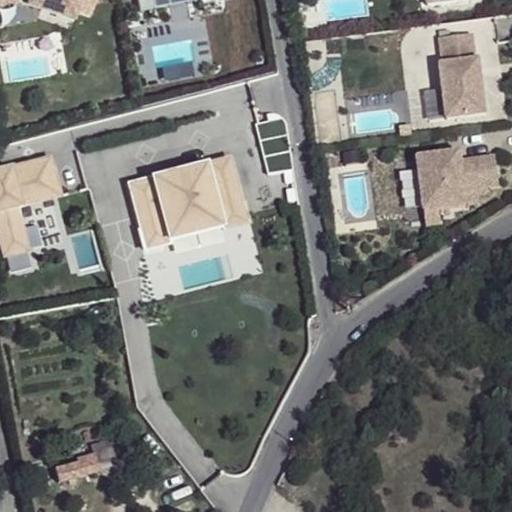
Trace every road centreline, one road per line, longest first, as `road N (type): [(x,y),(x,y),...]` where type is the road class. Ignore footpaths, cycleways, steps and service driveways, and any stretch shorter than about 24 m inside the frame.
road 1 (unclassified): [(333,340),(280,0)]
road 2 (unclassified): [(333,340),(511,222)]
road 3 (unclassified): [(245,511),(333,340)]
